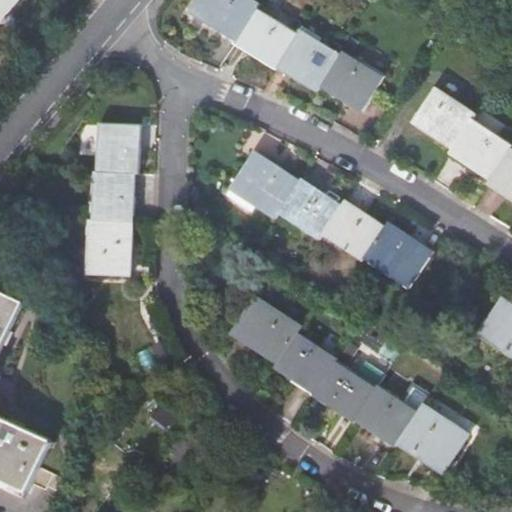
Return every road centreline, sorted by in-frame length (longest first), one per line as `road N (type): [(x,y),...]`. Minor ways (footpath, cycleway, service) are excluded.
road 1 (residential): [(193,88),(173,119),(181,309),(214,371),(295,450),(417,511)]
road 2 (residential): [(193,88),(237,96),(318,135),(511,254)]
road 3 (residential): [(0,146),(114,14)]
